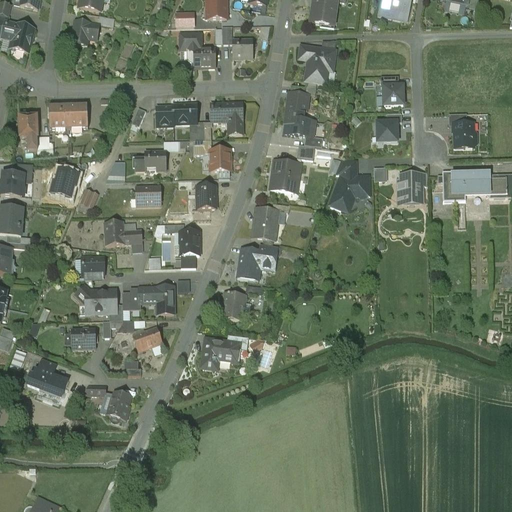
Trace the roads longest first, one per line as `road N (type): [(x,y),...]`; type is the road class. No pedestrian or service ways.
road 1 (residential): [(270,87),(229,232),(107,511)]
road 2 (residential): [(281,39),(414,38)]
road 3 (residential): [(270,87),(140,91)]
